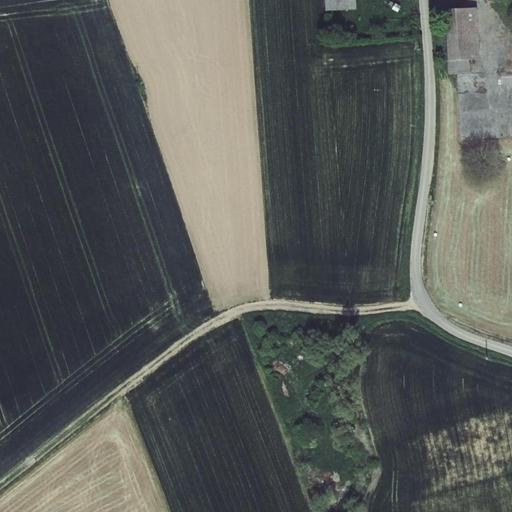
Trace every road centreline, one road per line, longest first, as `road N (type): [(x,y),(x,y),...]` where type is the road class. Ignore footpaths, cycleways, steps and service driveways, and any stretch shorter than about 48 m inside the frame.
road 1 (track): [(423,301),(374,312),(250,307),(209,324),(0,489)]
road 2 (unclassified): [(511,350),(442,323),(418,284),(429,129),(422,0)]
